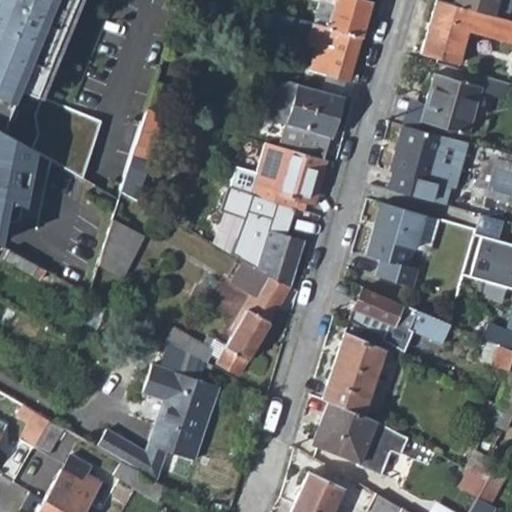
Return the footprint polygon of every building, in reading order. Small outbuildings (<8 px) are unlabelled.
[(0,0),(0,125),(16,89),(32,95),(71,0),(0,0)] [(310,0),(318,2),(312,23),(360,37),(369,3),(364,2),(364,0),(310,0)] [(435,0),(420,53),(468,67),(478,34),(511,42),(511,21),(506,20),(491,16),(453,5),(436,0),(435,0)] [(454,0),(453,5),(491,16),(495,0),(454,0)] [(495,0),(491,16),(506,20),(511,0),(495,0)] [(308,69),(348,80),(360,37),(312,23),(288,16),(283,34),(316,43),(308,69)] [(419,123),(467,137),(481,89),(432,75),(419,123)] [(145,107),(157,110),(166,85),(153,81),(145,107)] [(282,147),(322,159),(340,95),(296,83),(279,146),(282,147)] [(35,135),(29,149),(32,151),(79,179),(99,121),(40,98),(33,116),(35,135)] [(126,164),(141,168),(158,111),(157,110),(145,107),(126,164)] [(463,144),(400,127),(388,171),(390,172),(385,188),(440,204),(445,187),(451,188),(463,144)] [(0,132),(0,227),(6,198),(21,207),(32,151),(29,149),(0,132)] [(252,188),(270,193),(307,203),(313,205),(325,159),(322,159),(282,147),(279,146),(265,142),(252,188)] [(141,168),(126,164),(114,199),(132,208),(143,169),(141,168)] [(270,193),(252,188),(249,199),(274,206),(304,214),(307,203),(270,193)] [(302,242),(267,231),(274,206),(249,199),(223,191),(216,215),(240,222),(229,258),(233,260),(235,261),(289,288),(302,242)] [(375,277),(410,287),(416,268),(408,266),(412,246),(431,251),(439,219),(380,202),(366,255),(380,259),(375,277)] [(102,238),(92,270),(117,278),(128,243),(103,234),(102,238)] [(511,246),(478,236),(466,277),(511,290),(511,246)] [(0,257),(0,259),(31,277),(36,267),(5,250),(0,257)] [(289,288),(235,261),(226,277),(250,292),(227,331),(233,334),(218,363),(240,377),(289,288)] [(380,341),(398,352),(402,354),(411,331),(440,342),(445,332),(448,324),(359,289),(351,309),(368,316),(388,324),(380,341)] [(492,342),(511,350),(511,348),(511,310),(505,333),(487,327),(482,338),(492,342)] [(361,330),(380,341),(388,324),(368,316),(361,330)] [(166,341),(205,363),(212,351),(173,329),(166,341)] [(322,400),(361,414),(384,348),(343,334),(322,400)] [(485,364),(503,373),(511,350),(492,342),(485,364)] [(492,404),(505,411),(511,391),(511,348),(511,350),(503,373),(492,404)] [(154,421),(146,446),(153,448),(192,460),(215,387),(147,365),(139,392),(164,399),(157,421),(154,421)] [(406,441),(327,403),(310,444),(357,463),(356,466),(380,476),(390,452),(400,456),(406,441)] [(21,438),(32,445),(46,420),(43,418),(34,413),(21,438)] [(32,445),(44,451),(58,427),(46,420),(32,445)] [(83,442),(111,458),(121,442),(93,426),(83,442)] [(474,451),(487,459),(495,437),(481,432),(474,451)] [(117,461),(143,476),(153,448),(146,446),(137,444),(135,444),(132,449),(121,442),(111,458),(117,461)] [(487,459),(474,451),(467,471),(486,480),(495,463),(487,459)] [(68,457),(60,471),(79,481),(84,473),(87,468),(68,457)] [(143,476),(117,461),(110,473),(136,487),(143,476)] [(476,497),(489,504),(508,471),(495,463),(486,480),(476,497)] [(43,500),(63,511),(82,511),(100,482),(84,473),(79,481),(60,471),(43,500)] [(293,503),(313,511),(330,511),(342,487),(308,472),(293,503)] [(136,487),(158,500),(165,488),(143,476),(136,487)] [(364,510),(366,511),(397,511),(399,508),(373,493),(364,510)] [(467,511),(485,511),(490,505),(489,504),(476,497),(467,511)] [(63,511),(43,500),(36,511),(63,511)] [(289,511),(313,511),(293,503),(289,511)]
